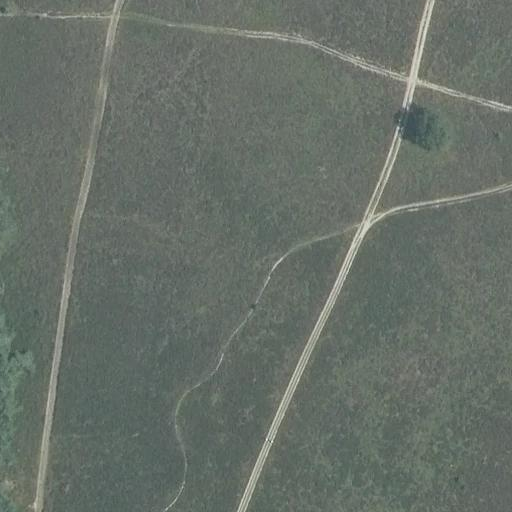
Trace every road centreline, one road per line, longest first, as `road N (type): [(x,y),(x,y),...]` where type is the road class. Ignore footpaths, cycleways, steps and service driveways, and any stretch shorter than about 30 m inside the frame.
road 1 (track): [(436,0),(389,162),(242,511)]
road 2 (unknown): [(124,0),(57,368),(40,511)]
